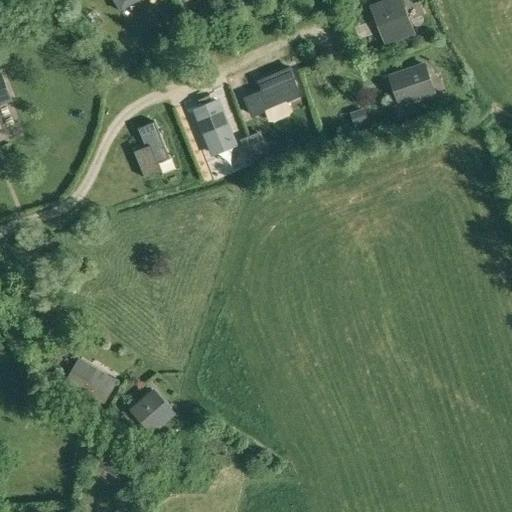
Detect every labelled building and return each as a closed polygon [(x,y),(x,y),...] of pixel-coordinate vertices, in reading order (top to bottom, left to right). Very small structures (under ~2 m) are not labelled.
[(120,14),(144,0),(114,0),(112,1),(120,14)] [(386,43),(414,32),(401,0),(390,0),(372,7),(386,43)] [(430,93),(421,69),(392,80),(396,92),(402,90),(406,102),(430,93)] [(0,105),(12,100),(1,72),(0,71),(0,105)] [(269,95),(251,102),(259,121),(307,102),(301,86),(303,85),(298,72),(265,86),(269,95)] [(219,100),(196,108),(213,152),(235,143),(219,100)] [(169,158),(155,121),(138,128),(146,146),(134,151),(145,178),(162,171),(158,162),(169,158)] [(63,256),(57,238),(14,251),(20,269),(63,256)] [(46,330),(74,317),(68,305),(40,317),(46,330)] [(119,383),(94,369),(79,361),(65,385),(80,393),(105,407),(119,383)] [(152,432),(175,412),(154,388),(131,407),(152,432)] [(133,423),(125,415),(117,422),(125,430),(133,423)] [(134,452),(109,438),(93,467),(118,481),(134,452)]
